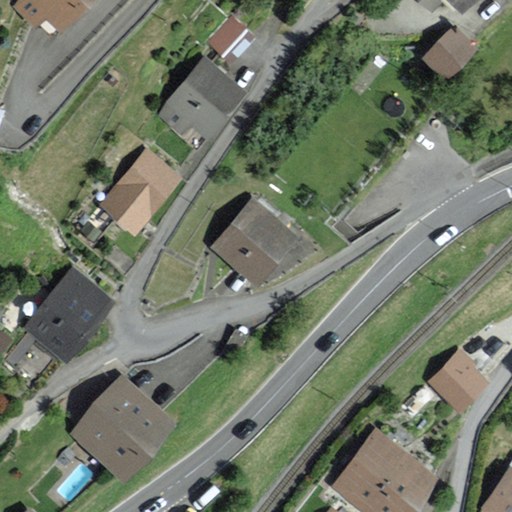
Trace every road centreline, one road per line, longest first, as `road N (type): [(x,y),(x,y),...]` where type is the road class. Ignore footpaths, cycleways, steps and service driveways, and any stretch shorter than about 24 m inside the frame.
road 1 (residential): [(461,212),(447,188),(277,294),(169,328),(145,329),(131,318),(134,286),(165,231),(316,11)]
road 2 (secondary): [(134,511),(218,450),(381,281),(461,212)]
road 3 (residential): [(146,0),(41,108),(28,101),(33,74),(116,0)]
road 4 (residential): [(454,511),(475,420),(511,367)]
